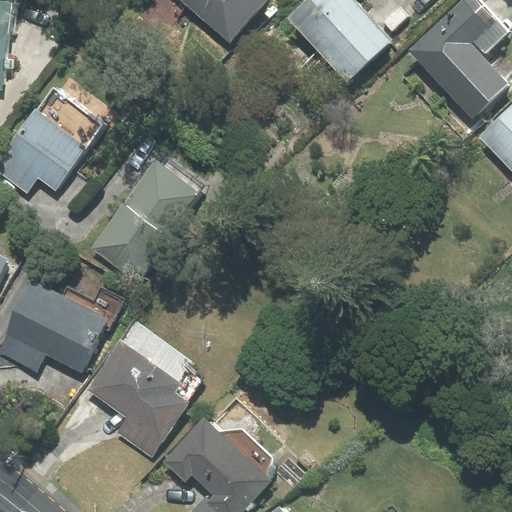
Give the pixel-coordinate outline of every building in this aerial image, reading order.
[(12,3),(0,0),(0,87),(12,3)] [(183,0),(230,40),(265,0),(183,0)] [(305,0),(287,17),(347,81),(390,40),(352,0),(305,0)] [(507,32),(476,0),(465,0),(412,50),(473,115),(507,83),(481,56),(507,32)] [(37,177),(56,191),(104,124),(53,87),(0,160),(0,171),(27,191),(37,177)] [(511,107),(482,136),(511,168),(511,107)] [(163,165),(157,161),(95,248),(138,278),(203,185),(167,160),(163,165)] [(0,256),(0,278),(8,261),(0,256)] [(31,282),(0,347),(0,354),(37,373),(46,354),(81,371),(103,327),(109,330),(123,301),(100,290),(94,302),(68,289),(64,298),(31,282)] [(135,321),(89,390),(131,417),(121,431),(151,451),(199,378),(190,372),(197,361),(135,321)] [(266,477),(273,457),(242,429),(217,431),(205,419),(165,461),(186,480),(191,474),(210,492),(191,511),(240,511),(270,481),(266,477)]
